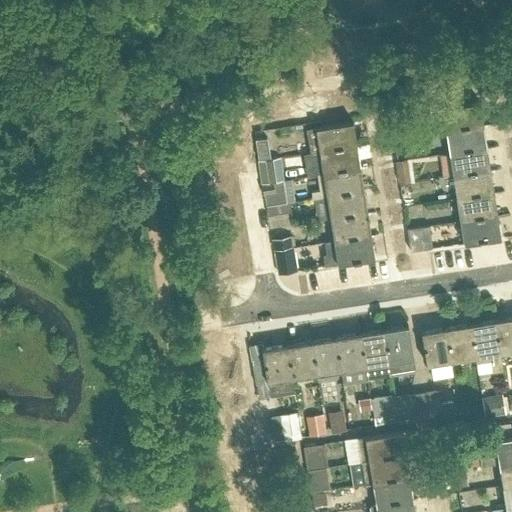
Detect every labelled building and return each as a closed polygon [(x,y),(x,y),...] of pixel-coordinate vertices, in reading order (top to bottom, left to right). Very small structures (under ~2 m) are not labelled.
[(445,129),(482,123),(479,100),(442,106),(445,129)] [(392,130),(408,127),(406,111),(389,114),(392,130)] [(310,151),(356,144),(352,120),(306,128),(310,151)] [(449,152),(486,146),(482,123),(445,129),(449,152)] [(258,159),(271,157),(268,137),(255,139),(258,159)] [(307,175),(316,173),(360,166),(356,144),(310,151),(312,164),(305,165),(307,175)] [(434,146),(435,167),(445,167),(444,145),(434,146)] [(452,174),(490,168),(486,146),(449,152),(452,174)] [(281,156),(258,159),(260,170),(283,166),(281,156)] [(408,165),(397,166),(399,183),(411,182),(408,165)] [(326,194),(363,188),(360,166),(316,173),(319,187),(311,188),(312,196),(326,194)] [(456,197),(493,191),(490,168),(452,174),(456,197)] [(262,182),(263,193),(286,189),(285,179),(262,182)] [(330,217),(367,211),(363,188),(326,194),(330,217)] [(460,219),(497,213),(493,191),(456,197),(460,219)] [(415,207),(434,207),(434,195),(415,195),(415,207)] [(268,214),(290,210),(289,202),(266,206),(268,214)] [(333,239),(370,233),(367,211),(330,217),(333,239)] [(324,226),(324,212),(281,213),(281,227),(324,226)] [(497,213),(460,219),(463,242),(500,236),(497,213)] [(428,224),(406,227),(407,228),(409,249),(411,249),(425,247),(423,234),(429,233),(428,224)] [(333,239),(327,240),(329,253),(324,253),(326,264),(374,256),(370,233),(333,239)] [(288,234),(272,237),(274,247),(289,244),(288,234)] [(290,248),(274,251),(278,269),(278,272),(294,270),(290,248)] [(499,351),(511,349),(511,315),(494,319),(499,351)] [(502,369),(499,351),(494,319),(470,322),(475,355),(476,361),(490,359),(492,370),(502,369)] [(451,359),(475,355),(470,322),(445,326),(451,359)] [(383,328),(388,361),(389,370),(414,366),(408,324),(383,328)] [(426,363),(451,359),(445,326),(421,330),(426,363)] [(363,365),(388,361),(383,328),(358,332),(363,365)] [(339,368),(363,365),(358,332),(334,336),(339,368)] [(315,372),(339,368),(334,336),(310,340),(315,372)] [(291,376),(315,372),(310,340),(286,343),(291,376)] [(252,360),(251,360),(255,382),(256,382),(259,396),(270,394),(269,386),(292,382),(291,376),(286,343),(261,347),(263,358),(252,360)] [(424,390),(428,414),(442,412),(442,419),(455,417),(451,389),(439,391),(438,388),(424,390)] [(414,416),(428,414),(424,390),(411,392),(414,416)] [(373,415),(397,411),(393,392),(370,396),(373,415)] [(485,415),(505,411),(502,392),(482,395),(485,415)] [(297,412),(281,415),(285,438),(300,436),(297,412)] [(332,431),(345,428),(343,413),(329,415),(332,431)] [(310,434),(325,432),(324,421),(308,423),(310,434)] [(358,436),(362,459),(405,452),(401,429),(358,436)] [(498,461),(511,459),(511,435),(486,439),(488,452),(479,454),(480,464),(498,461)] [(317,443),(303,446),(307,467),(321,465),(317,443)] [(409,475),(405,452),(362,459),(365,482),(372,481),(409,475)] [(345,477),(358,476),(355,453),(343,454),(345,477)] [(502,483),(511,481),(511,459),(498,461),(502,483)] [(375,503),(412,497),(409,475),(372,481),(375,503)] [(505,506),(511,504),(511,481),(502,483),(505,506)] [(312,493),(314,505),(323,504),(322,492),(312,493)] [(414,511),(412,497),(375,503),(376,511),(414,511)]
